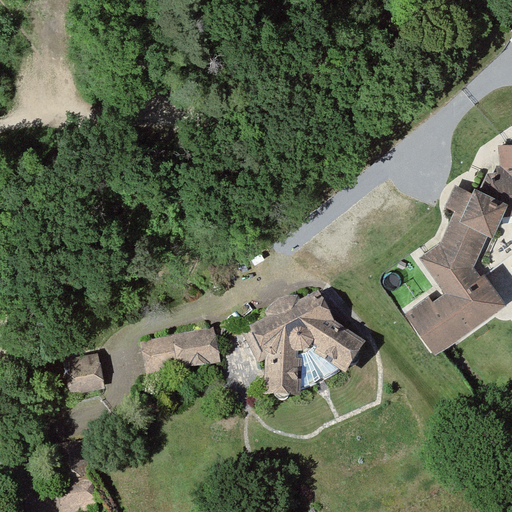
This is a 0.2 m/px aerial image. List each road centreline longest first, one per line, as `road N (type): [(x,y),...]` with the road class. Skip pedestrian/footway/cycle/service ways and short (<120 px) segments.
road 1 (residential): [(435,0),(239,110)]
road 2 (track): [(239,110),(190,112),(160,93),(144,61),(142,0)]
road 3 (track): [(0,125),(172,106)]
